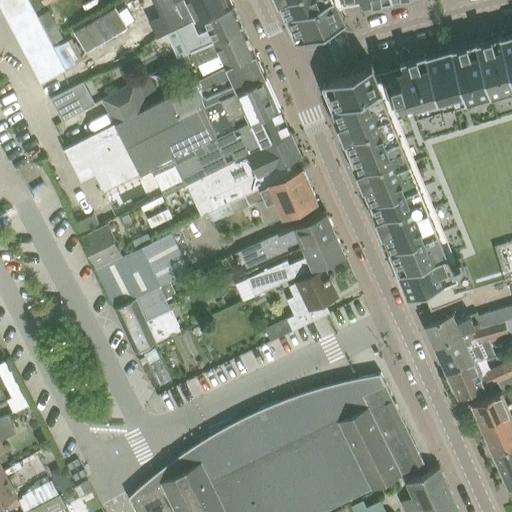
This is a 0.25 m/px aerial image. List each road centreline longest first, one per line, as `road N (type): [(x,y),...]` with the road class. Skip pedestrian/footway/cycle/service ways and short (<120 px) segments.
road 1 (tertiary): [(489,511),(290,65)]
road 2 (tertiary): [(290,65),(381,29),(494,0)]
